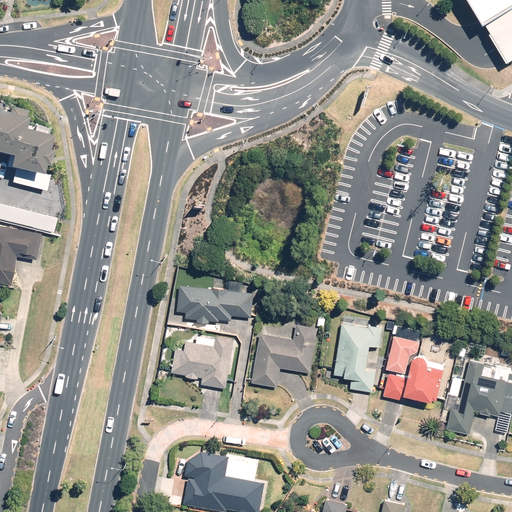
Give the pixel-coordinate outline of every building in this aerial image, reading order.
[(511,0),(474,0),(486,19),(511,3),(511,0)] [(511,3),(486,19),(499,41),(509,59),(511,56),(511,3)] [(0,146),(12,150),(9,160),(41,168),(43,159),(48,160),(52,145),(47,144),(51,129),(24,122),(28,107),(0,99),(0,146)] [(50,175),(16,166),(12,180),(46,189),(50,175)] [(0,219),(52,232),(56,216),(0,201),(0,219)] [(40,233),(0,225),(0,282),(10,284),(16,254),(35,258),(40,233)] [(254,291),(181,283),(178,309),(186,310),(185,316),(231,321),(232,313),(252,315),(254,291)] [(383,327),(343,321),(335,372),(353,374),(351,386),(373,389),(376,369),(366,368),(369,343),(380,345),(383,327)] [(280,365),(311,371),(319,326),(297,322),(295,338),(261,332),(253,380),(277,384),(280,365)] [(226,386),(234,337),(216,334),(215,344),(186,339),(185,348),(176,347),(172,372),(202,377),(201,382),(226,386)] [(419,339),(395,334),(387,368),(405,372),(409,353),(417,348),(419,339)] [(389,372),(384,394),(405,399),(406,392),(437,399),(444,368),(427,364),(429,359),(425,354),(419,352),(413,355),(408,376),(389,372)] [(486,362),(471,358),(459,408),(452,407),(447,428),(469,433),(475,408),(499,414),(500,409),(511,411),(511,406),(511,372),(510,372),(511,368),(497,365),(494,376),(483,374),(486,362)] [(463,378),(454,376),(449,393),(458,396),(463,378)] [(227,507),(255,511),(259,511),(265,481),(225,474),(229,454),(202,449),(188,458),(185,475),(189,476),(184,502),(226,511),(227,507)] [(345,511),(348,503),(327,497),(322,511),(312,509),(310,511),(307,511),(298,510),(297,511),(345,511)] [(403,511),(405,503),(385,498),(382,511),(403,511)]
